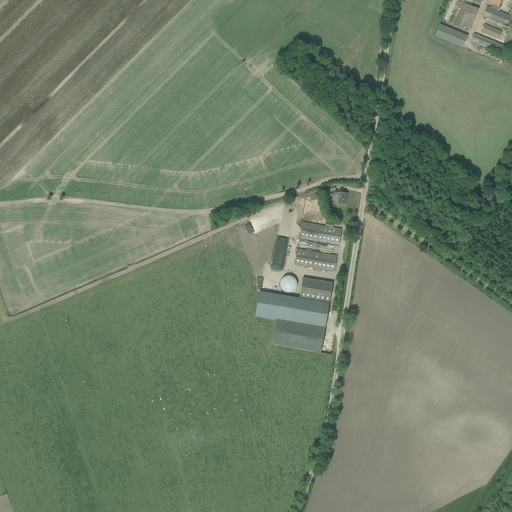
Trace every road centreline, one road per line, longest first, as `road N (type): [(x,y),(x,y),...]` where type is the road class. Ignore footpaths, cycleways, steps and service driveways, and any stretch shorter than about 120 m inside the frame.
road 1 (unclassified): [(297,511),(329,412),(393,0)]
road 2 (track): [(0,204),(74,199),(235,209),(343,177),(365,178)]
road 3 (track): [(369,156),(476,210),(511,176)]
